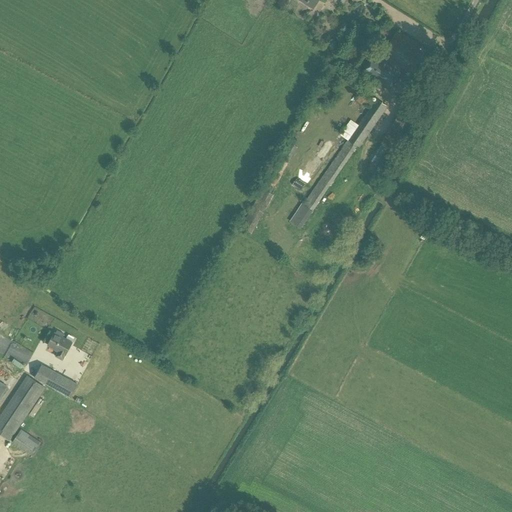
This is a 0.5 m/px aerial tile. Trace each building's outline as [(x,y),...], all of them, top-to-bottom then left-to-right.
[(298,0),(314,10),(319,0),(298,0)] [(398,32),(383,57),(407,71),(421,46),(398,32)] [(375,54),(362,75),(390,92),(401,74),(386,65),(388,62),(375,54)] [(304,207),(314,213),(358,147),(360,148),(388,107),(376,100),(375,102),(362,93),(356,102),(369,111),(359,127),(351,121),(341,136),(348,141),(304,207)] [(421,112),(406,103),(402,110),(417,119),(421,112)] [(387,135),(382,145),(387,148),(397,154),(403,144),(387,135)] [(263,190),(239,231),(250,238),(275,196),(273,196),(277,189),(275,188),(298,148),(289,143),(266,183),(268,184),(264,190),(263,190)] [(382,145),(375,155),(372,161),(378,165),(382,159),(381,159),(387,148),(382,145)] [(54,334),(47,347),(58,352),(55,358),(62,362),(72,344),(54,334)] [(77,384),(50,370),(42,365),(35,378),(43,383),(69,397),(77,384)] [(27,379),(0,418),(0,441),(6,446),(44,390),(27,379)] [(22,430),(13,444),(34,457),(43,443),(22,430)]
